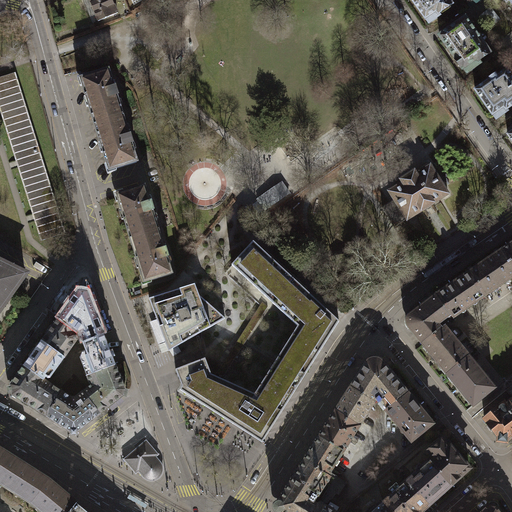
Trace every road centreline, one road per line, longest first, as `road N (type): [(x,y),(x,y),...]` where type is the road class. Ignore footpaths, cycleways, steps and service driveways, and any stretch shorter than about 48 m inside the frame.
road 1 (secondary): [(97,250),(34,20)]
road 2 (residential): [(387,0),(511,176)]
road 3 (residential): [(495,468),(372,319)]
road 4 (tertiary): [(511,211),(372,319)]
road 5 (secondary): [(0,432),(132,511)]
road 6 (residential): [(0,367),(56,286),(97,250)]
road 7 (secondary): [(149,390),(97,250)]
road 8 (tertiary): [(302,424),(241,497),(199,507)]
road 9 (secondary): [(199,507),(149,390)]
road 10 (tertiary): [(372,319),(302,424)]
